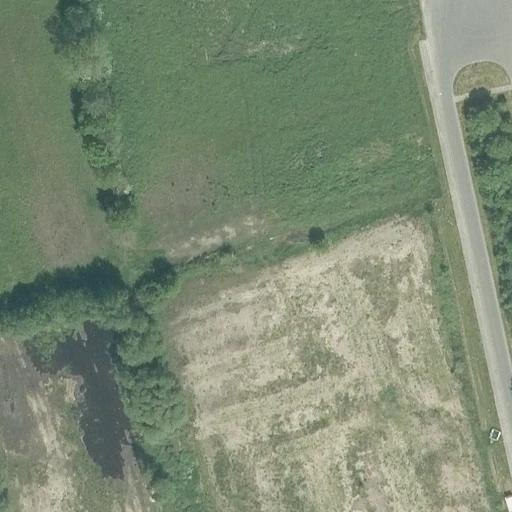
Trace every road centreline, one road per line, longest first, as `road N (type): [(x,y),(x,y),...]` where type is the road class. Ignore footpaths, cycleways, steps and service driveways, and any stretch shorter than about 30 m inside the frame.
road 1 (unknown): [(456,10),(0,90)]
road 2 (unclassified): [(474,0),(452,14),(439,63),(511,403)]
